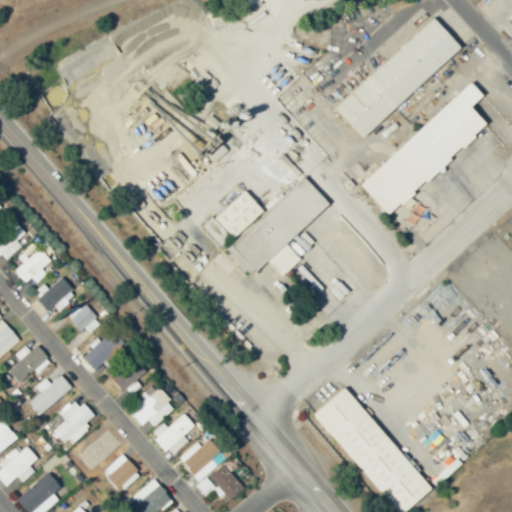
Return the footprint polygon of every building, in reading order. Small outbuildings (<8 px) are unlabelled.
[(461,47),(434,17),(335,108),(363,138),(461,47)] [(187,70),(203,91),(227,74),(211,52),(187,70)] [(360,185),(388,216),(489,124),(472,106),(484,96),(472,83),(360,185)] [(226,251),(250,276),(266,260),(281,277),(301,259),(287,244),(330,203),(305,177),(226,251)] [(0,228),(0,255),(1,254),(6,260),(21,246),(16,241),(25,233),(12,218),(0,228)] [(31,277),(36,283),(46,275),(41,268),(51,261),(39,246),(20,260),(22,263),(14,270),(24,283),(31,277)] [(44,285),(33,297),(49,311),(71,287),(60,276),(48,289),(44,285)] [(81,302),(67,316),(86,336),(100,323),(81,302)] [(0,319),(0,354),(19,339),(1,318),(0,319)] [(92,349),(83,356),(94,369),(118,348),(105,333),(90,347),(92,349)] [(29,351),(25,346),(14,353),(19,361),(8,369),(18,383),(34,371),(35,373),(50,363),(37,345),(29,351)] [(136,379),(145,373),(137,359),(110,375),(120,392),(130,386),(133,390),(140,386),(136,379)] [(40,414),(72,387),(60,374),(29,402),(40,414)] [(341,383),(428,483),(398,510),(311,409),(341,383)] [(133,399),(139,406),(131,413),(142,425),(148,420),(153,426),(175,407),(158,388),(148,396),(143,390),(133,399)] [(69,416),(52,431),(65,444),(87,423),(86,422),(93,416),(77,399),(64,411),(69,416)] [(172,456),(188,441),(184,436),(195,425),(183,413),(168,428),(163,422),(151,434),(172,456)] [(0,452),(17,437),(1,419),(0,419),(0,452)] [(121,440),(110,428),(102,435),(97,429),(86,439),(91,444),(81,453),(93,466),(103,457),(107,461),(117,452),(113,448),(121,440)] [(179,459),(200,481),(226,457),(209,439),(201,447),(197,442),(179,459)] [(0,479),(5,486),(17,477),(22,482),(34,471),(29,465),(37,458),(27,446),(19,453),(16,450),(0,463),(0,479)] [(119,489),(140,475),(125,454),(104,468),(119,489)] [(230,500),(245,487),(223,463),(197,487),(205,496),(217,485),(230,500)] [(61,486),(46,471),(16,500),(27,511),(43,511),(58,498),(53,494),(61,486)] [(137,503),(129,509),(131,511),(157,511),(172,502),(156,479),(132,495),(137,503)]
